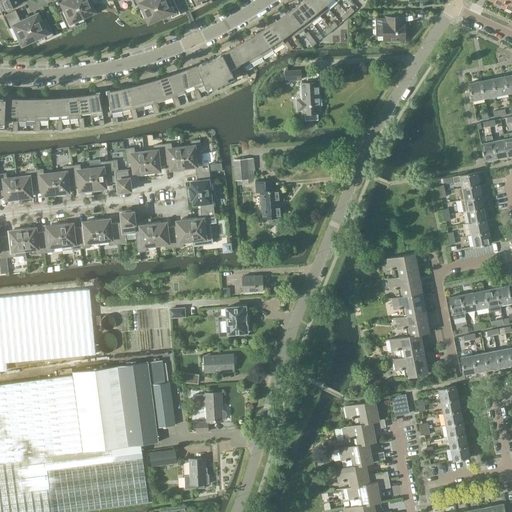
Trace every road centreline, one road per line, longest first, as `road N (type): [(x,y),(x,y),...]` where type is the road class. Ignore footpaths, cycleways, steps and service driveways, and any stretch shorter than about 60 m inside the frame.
road 1 (residential): [(234,511),(280,367),(360,170),(399,88),(455,7)]
road 2 (residential): [(0,75),(69,75),(152,58),(269,0)]
road 3 (residential): [(453,364),(439,275),(511,257)]
road 4 (residential): [(0,216),(143,200)]
